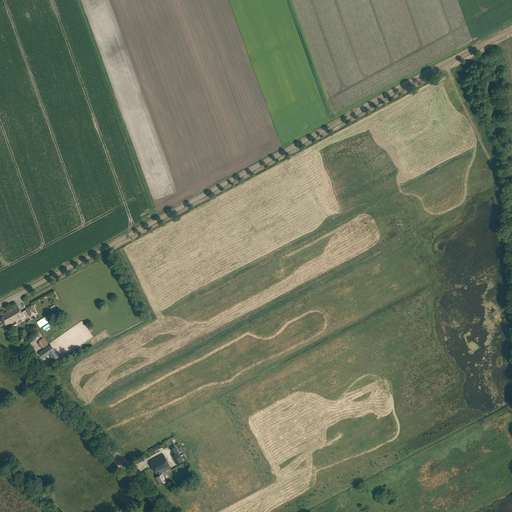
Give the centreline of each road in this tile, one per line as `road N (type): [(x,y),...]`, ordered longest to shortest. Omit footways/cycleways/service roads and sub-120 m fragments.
road 1 (unclassified): [(0,304),(511,30)]
road 2 (tertiary): [(166,511),(37,373),(0,349)]
